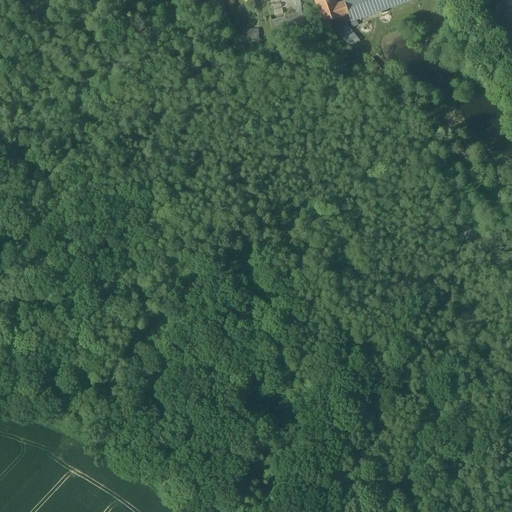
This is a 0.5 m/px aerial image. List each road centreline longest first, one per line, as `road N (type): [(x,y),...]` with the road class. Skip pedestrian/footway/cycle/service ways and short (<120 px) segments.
road 1 (track): [(198,511),(215,423),(269,333),(275,309),(266,274)]
road 2 (track): [(191,511),(123,459),(0,407)]
